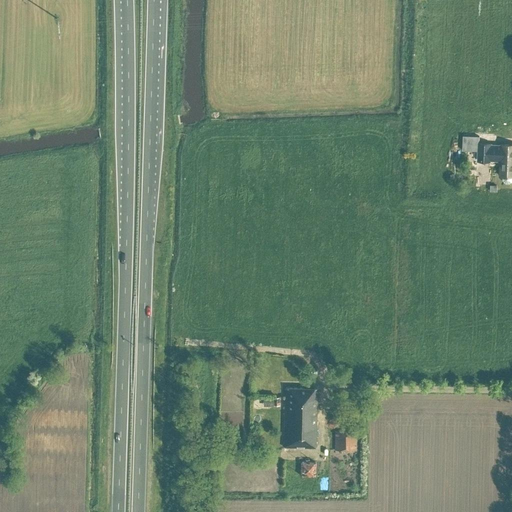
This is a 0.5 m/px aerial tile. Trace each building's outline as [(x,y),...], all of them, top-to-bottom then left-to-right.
[(478,144),(478,142),(479,142),(479,136),(463,135),(462,149),(466,150),(467,143),(478,144)] [(478,142),(477,161),(490,161),(490,160),(500,160),(500,175),(502,175),(502,178),(503,181),(506,182),(508,182),(511,181),(511,179),(511,143),(501,143),(501,144),(491,144),(491,142),(478,142)] [(285,387),(283,447),(315,447),(317,388),(285,387)] [(334,450),(356,450),(356,430),(335,430),(334,450)] [(302,473),(317,473),(317,459),(302,459),(302,473)]
